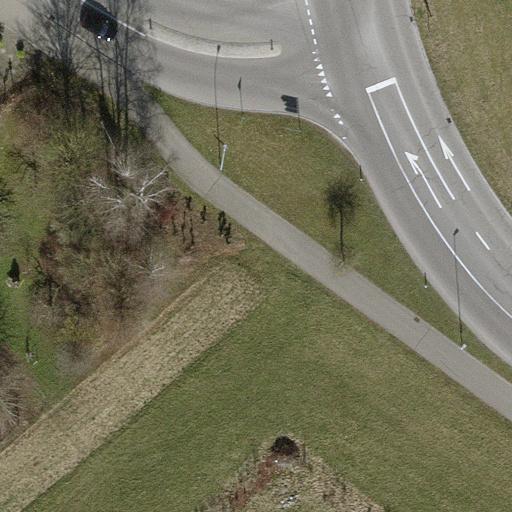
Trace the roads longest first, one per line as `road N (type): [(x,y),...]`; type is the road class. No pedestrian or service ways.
road 1 (secondary): [(359,27),(453,231),(511,297)]
road 2 (secondary): [(116,0),(211,37),(296,38),(359,27)]
